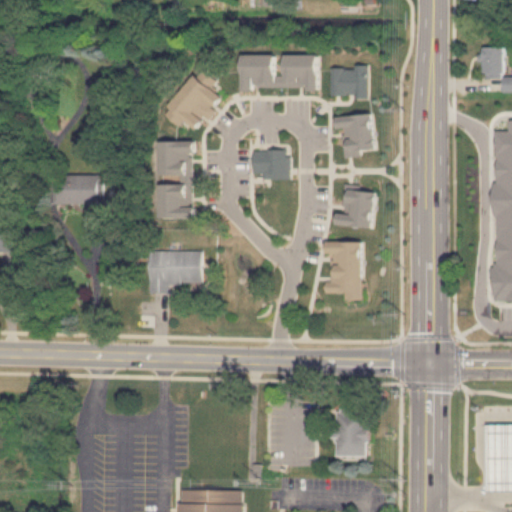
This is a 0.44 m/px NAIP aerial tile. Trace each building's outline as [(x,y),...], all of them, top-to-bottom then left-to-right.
[(482,44),(505,45),(504,74),(480,73),(482,44)] [(272,151),(255,133),(242,145),(225,126),(206,144),(225,164),(214,175),(230,192),(272,151)] [(511,132),(500,132),(501,295),(511,295),(511,132)] [(55,203),(103,203),(103,175),(55,175),(55,203)] [(203,250),(151,250),(151,293),(171,293),(171,283),(203,283),(203,250)] [(369,455),(369,409),(337,409),(337,455),(369,455)] [(511,489),(511,422),(490,422),(489,489),(511,489)] [(245,511),(246,488),(181,488),(180,511),(245,511)]
